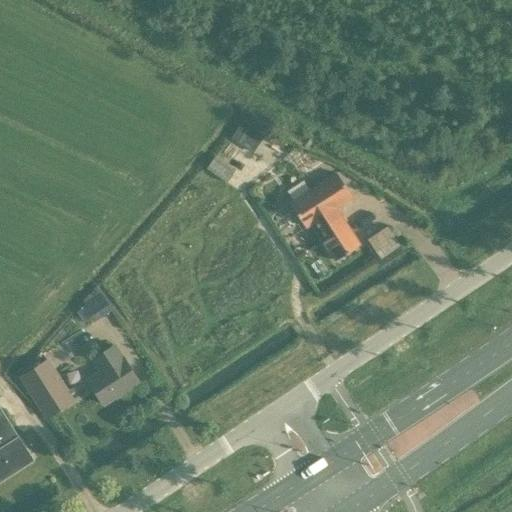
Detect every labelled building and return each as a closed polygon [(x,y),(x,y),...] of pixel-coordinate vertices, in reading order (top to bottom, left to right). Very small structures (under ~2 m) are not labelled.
[(338,172),(291,202),(307,226),(312,222),(336,259),(359,245),(336,208),(353,196),(338,172)] [(383,224),(365,237),(380,258),(398,245),(383,224)] [(87,379),(103,404),(137,382),(113,345),(91,358),(99,371),(87,379)] [(74,400),(48,359),(21,376),(46,417),(74,400)] [(0,480),(34,459),(13,428),(8,431),(0,419),(0,480)]
